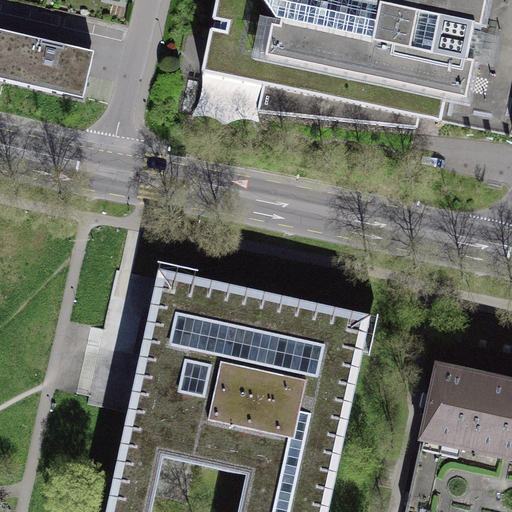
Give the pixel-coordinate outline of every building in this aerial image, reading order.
[(478,0),(228,0),(212,80),(453,128),(478,0)] [(0,80),(83,100),(94,53),(0,31),(0,80)] [(163,278),(141,379),(112,511),(322,511),(364,322),(163,278)] [(511,382),(437,366),(427,413),(421,441),(511,460),(511,382)] [(511,511),(511,460),(421,441),(405,511),(511,511)]
